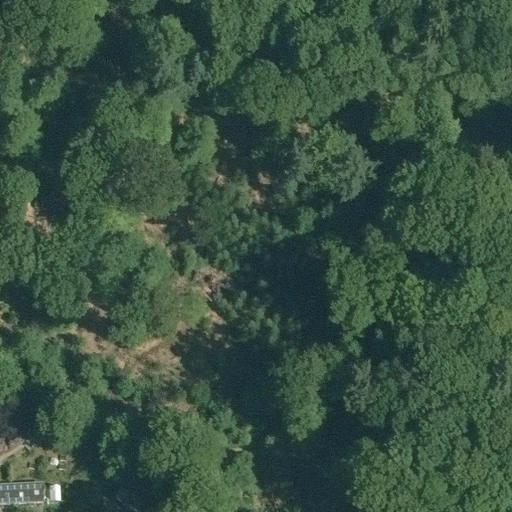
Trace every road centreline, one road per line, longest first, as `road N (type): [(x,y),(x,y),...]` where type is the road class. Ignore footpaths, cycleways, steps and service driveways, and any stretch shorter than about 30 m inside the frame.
road 1 (track): [(470,145),(268,438),(233,458),(72,417),(0,460)]
road 2 (track): [(470,145),(454,326),(411,511)]
road 3 (track): [(511,172),(241,0)]
